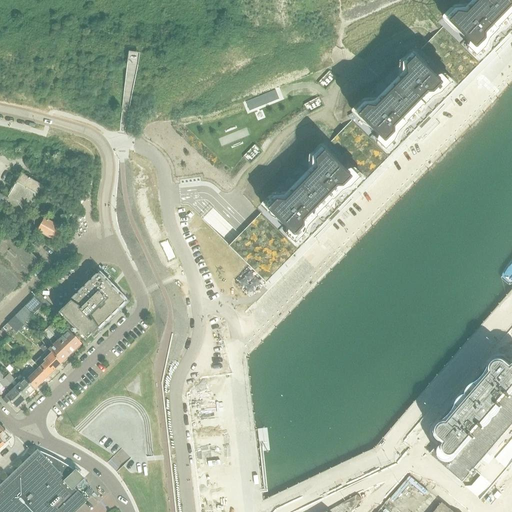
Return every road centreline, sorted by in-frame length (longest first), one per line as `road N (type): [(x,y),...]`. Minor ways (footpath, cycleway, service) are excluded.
road 1 (residential): [(234,335),(511,54)]
road 2 (residential): [(286,511),(399,456),(511,324)]
road 3 (residential): [(28,430),(141,311),(143,300),(105,223)]
road 4 (residential): [(193,352),(200,325),(168,217),(163,160),(122,140)]
road 5 (residential): [(234,335),(252,511)]
road 6 (residential): [(186,511),(174,388),(193,352)]
road 7 (residential): [(0,317),(105,223)]
road 8 (residential): [(28,430),(105,476),(127,511)]
